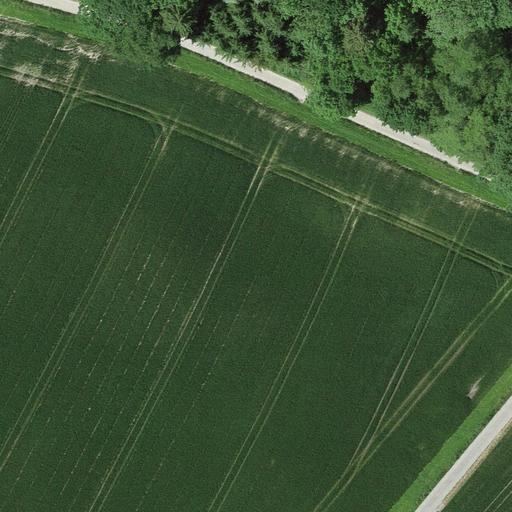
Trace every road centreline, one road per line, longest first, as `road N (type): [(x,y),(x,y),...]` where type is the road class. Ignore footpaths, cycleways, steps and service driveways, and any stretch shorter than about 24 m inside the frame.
road 1 (track): [(511,184),(164,35),(32,0)]
road 2 (track): [(511,409),(426,511)]
